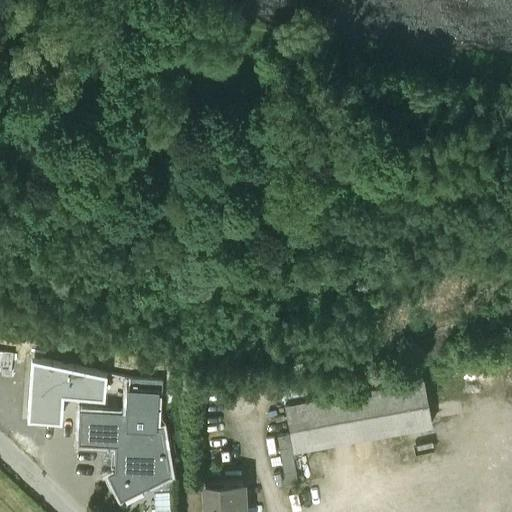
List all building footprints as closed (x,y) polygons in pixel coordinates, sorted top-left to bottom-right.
[(107,371),(32,356),(27,417),(62,419),(63,393),(104,396),(107,371)] [(163,378),(131,377),(131,389),(155,391),(155,392),(163,392),(163,378)] [(362,380),(279,385),(292,450),(431,425),(423,378),(363,389),(362,380)] [(155,391),(131,389),(128,413),(81,413),(81,426),(82,426),(82,443),(102,444),(102,439),(121,440),(120,466),(123,472),(115,476),(114,482),(120,493),(124,493),(166,471),(163,456),(165,456),(161,428),(154,428),(155,392),(155,391)] [(244,511),(244,480),(205,481),(206,511),(244,511)]
